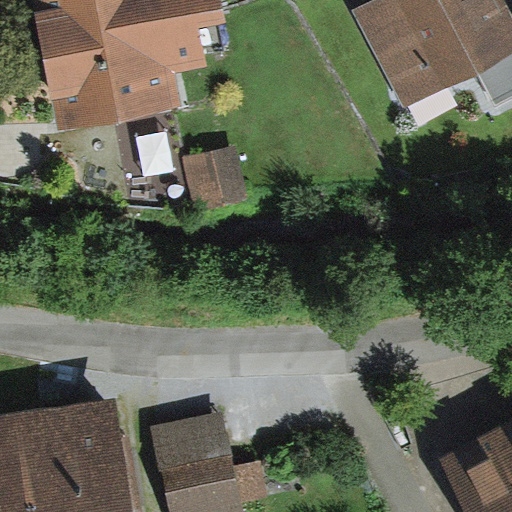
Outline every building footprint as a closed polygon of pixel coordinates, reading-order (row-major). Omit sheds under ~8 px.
[(224,0),(37,0),(60,126),(188,106),(183,66),(211,60),(205,19),(228,16),(224,0)] [(511,12),(505,0),(365,0),(355,5),(405,110),(511,51),(511,12)] [(248,160),(206,168),(216,222),(259,214),(248,160)] [(136,511),(116,394),(0,412),(0,511),(136,511)] [(245,511),(222,411),(151,426),(173,511),(245,511)] [(511,511),(511,417),(441,454),(470,511),(511,511)]
